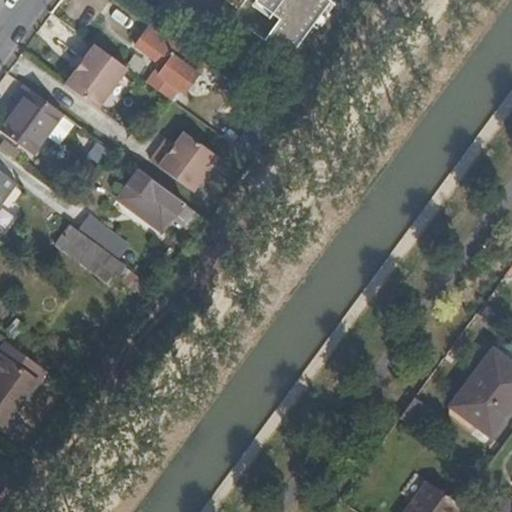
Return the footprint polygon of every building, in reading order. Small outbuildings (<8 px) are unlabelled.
[(234,0),(242,5),(235,15),(292,55),(331,0),(234,0)] [(211,68),(154,25),(137,48),(160,64),(146,83),(172,101),(178,91),(189,99),(204,77),(211,68)] [(108,55),(96,45),(66,87),(81,97),(99,111),(128,70),(110,56),(108,55)] [(143,143),(172,104),(145,84),(116,123),(143,143)] [(62,115),(24,87),(14,101),(20,106),(0,132),(32,156),(62,115)] [(254,162),(284,121),(272,112),(241,152),(254,162)] [(165,151),(155,165),(192,192),(218,158),(184,133),(169,153),(165,151)] [(4,143),(0,148),(0,150),(16,161),(20,156),(4,143)] [(0,207),(17,185),(0,172),(0,207)] [(209,223),(140,172),(118,201),(160,231),(170,217),(174,220),(198,238),(209,223)] [(77,229),(118,260),(128,248),(86,217),(77,229)] [(113,284),(119,276),(126,265),(118,260),(77,229),(72,225),(58,243),(113,284)] [(142,294),(150,283),(126,265),(119,276),(142,294)] [(511,367),(492,352),(449,408),(490,440),(511,411),(511,367)] [(0,353),(0,423),(6,428),(40,382),(0,353)] [(427,407),(414,397),(400,417),(413,427),(427,407)] [(457,511),(463,506),(428,480),(405,511),(457,511)] [(509,511),(511,509),(511,500),(504,495),(496,506),(504,511),(509,511)]
